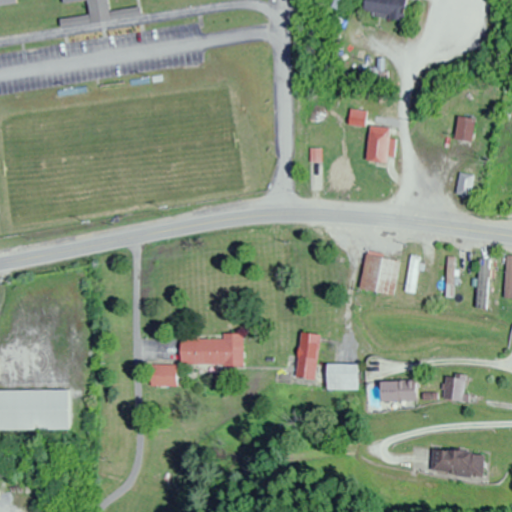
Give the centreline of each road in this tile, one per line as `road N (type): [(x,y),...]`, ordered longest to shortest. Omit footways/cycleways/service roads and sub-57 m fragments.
road 1 (secondary): [(0,264),(291,216),(511,237)]
road 2 (residential): [(138,237),(140,452),(133,479),(105,511)]
